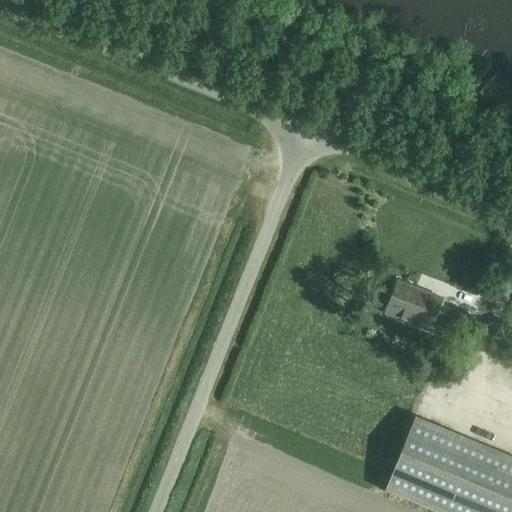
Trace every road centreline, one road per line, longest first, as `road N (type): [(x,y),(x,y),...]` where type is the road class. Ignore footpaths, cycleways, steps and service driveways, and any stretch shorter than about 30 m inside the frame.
road 1 (unclassified): [(149,511),(296,135)]
road 2 (unclassified): [(296,135),(0,12)]
road 3 (unclassified): [(511,219),(296,135)]
